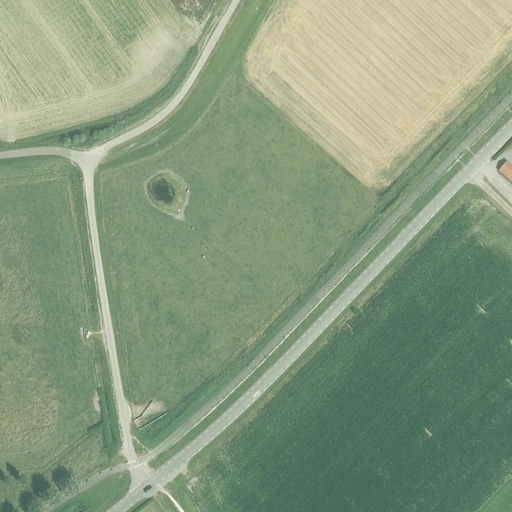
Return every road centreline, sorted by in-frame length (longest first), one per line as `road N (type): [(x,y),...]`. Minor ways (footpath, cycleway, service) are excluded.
road 1 (secondary): [(147,484),(291,356),(511,126)]
road 2 (unclassified): [(147,484),(132,466),(87,160)]
road 3 (unclassified): [(87,160),(174,102),(236,0)]
